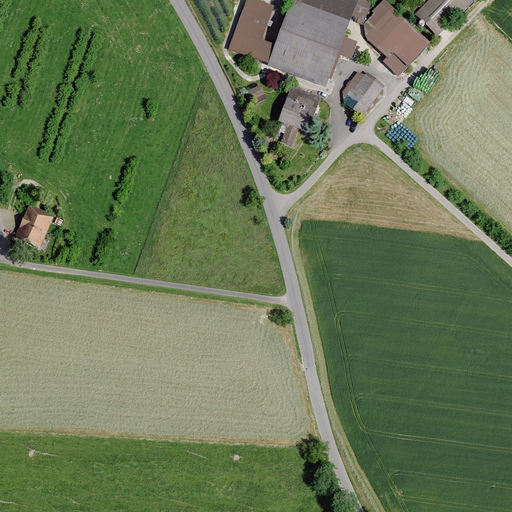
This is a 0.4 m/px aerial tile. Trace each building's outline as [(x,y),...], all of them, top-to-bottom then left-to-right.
[(260,44),(273,10),(247,0),(228,54),(268,68),(267,70),(325,91),(351,18),(363,23),(370,2),(365,0),(291,0),(274,49),(260,44)] [(476,0),(428,0),(415,13),(439,37),(476,0)] [(428,48),(391,11),(364,39),(401,75),(428,48)] [(365,79),(343,106),(361,120),(383,93),(365,79)] [(263,97),(259,89),(247,95),(251,103),(263,97)] [(321,105),(288,92),(275,127),(307,140),(321,105)] [(50,219),(31,211),(28,217),(31,218),(25,231),(22,230),(19,237),(38,245),(50,219)]
